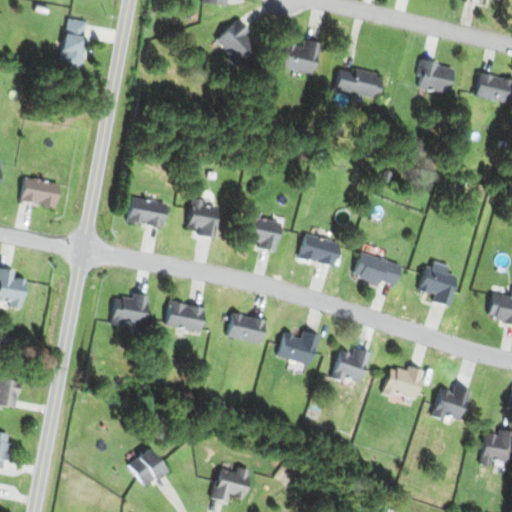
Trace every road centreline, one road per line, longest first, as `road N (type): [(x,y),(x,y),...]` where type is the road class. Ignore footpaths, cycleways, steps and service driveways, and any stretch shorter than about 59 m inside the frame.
road 1 (residential): [(32,511),(129,0)]
road 2 (residential): [(81,251),(232,276),(511,359)]
road 3 (residential): [(314,0),(511,46)]
